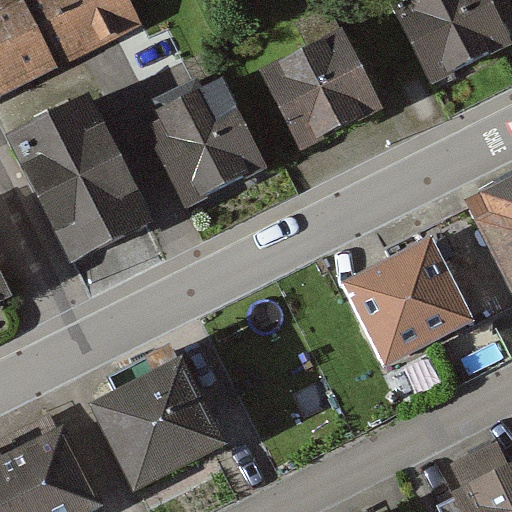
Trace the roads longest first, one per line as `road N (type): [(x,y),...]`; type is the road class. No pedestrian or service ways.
road 1 (residential): [(511,134),(0,387)]
road 2 (residential): [(511,393),(278,511)]
